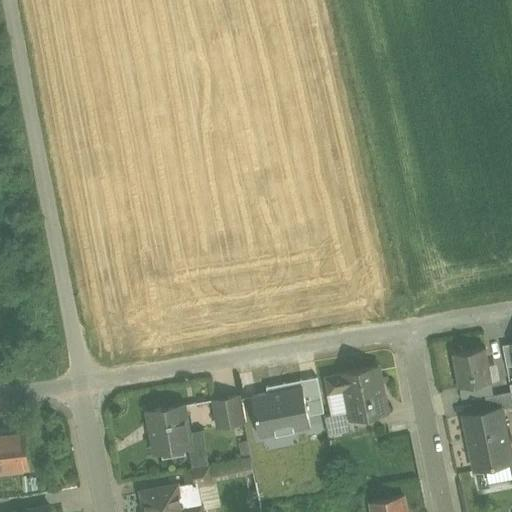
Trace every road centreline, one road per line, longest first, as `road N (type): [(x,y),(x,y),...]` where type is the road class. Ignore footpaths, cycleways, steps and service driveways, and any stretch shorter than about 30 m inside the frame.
road 1 (residential): [(82,381),(10,0)]
road 2 (residential): [(82,381),(410,329)]
road 3 (residential): [(410,329),(447,511)]
road 4 (residential): [(106,511),(82,381)]
